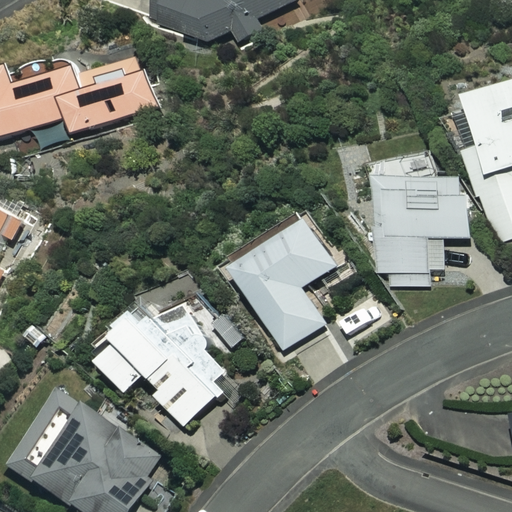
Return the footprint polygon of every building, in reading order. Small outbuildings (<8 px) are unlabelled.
[(304,0),(159,0),(152,22),(214,44),(236,33),(242,44),(267,32),(262,21),(304,0)] [(0,139),(38,129),(45,151),(73,142),(72,137),(163,110),(148,56),(83,75),(81,67),(21,85),(16,67),(0,71),(0,139)] [(511,84),(471,97),(486,146),(470,151),(499,245),(511,240),(511,84)] [(430,178),(429,164),(377,166),(381,273),(394,273),(394,288),(434,286),(432,239),(477,237),(476,196),(466,197),(465,177),(430,178)] [(0,261),(24,218),(0,205),(0,289),(11,269),(0,263),(0,261)] [(295,234),(291,227),(246,254),(250,261),(239,267),(288,350),(331,324),(310,288),(346,266),(319,220),(295,234)] [(134,394),(156,375),(169,391),(163,396),(189,426),(228,393),(219,382),(231,372),(202,338),(219,323),(197,298),(172,319),(158,303),(122,334),(130,342),(107,362),(134,394)] [(156,501),(176,468),(58,394),(11,470),(78,511),(135,511),(146,495),(156,501)] [(241,403),(217,431),(238,449),(262,421),(241,403)]
